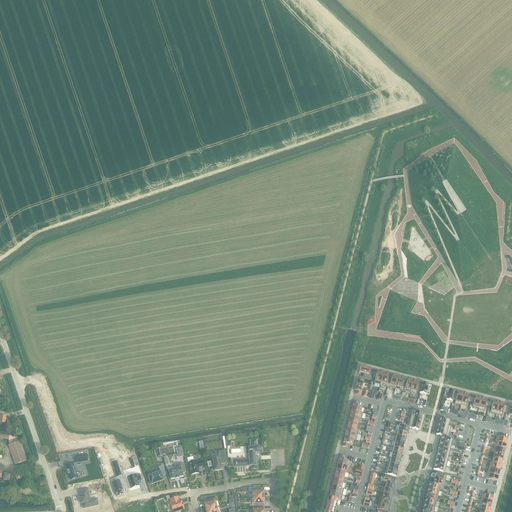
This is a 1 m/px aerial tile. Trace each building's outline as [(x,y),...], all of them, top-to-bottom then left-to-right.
[(361,366),(359,373),(363,374),(362,377),(371,380),(372,373),(370,372),(371,369),(361,366)] [(374,372),(372,378),(375,379),(374,384),(380,385),(383,373),(377,371),(377,373),(374,372)] [(383,373),(380,385),(386,386),(385,387),(387,388),(389,388),(390,388),(389,387),(391,383),(387,382),(389,376),(389,374),(383,373)] [(389,376),(387,382),(391,383),(389,387),(390,388),(395,389),(398,377),(393,375),(392,375),(392,377),(389,376)] [(398,377),(395,389),(401,390),(402,385),(406,386),(407,381),(404,380),(404,378),(398,377)] [(401,390),(401,391),(405,392),(405,391),(410,393),(413,381),(408,379),(407,379),(407,381),(406,386),(402,385),(401,390)] [(354,390),(354,391),(356,391),(355,394),(361,396),(362,392),(361,392),(363,382),(364,382),(357,380),(357,381),(354,390)] [(413,381),(410,393),(416,394),(417,392),(420,393),(422,385),(419,384),(419,382),(413,381)] [(420,393),(426,395),(426,391),(428,392),(429,388),(427,388),(428,384),(422,383),(422,385),(420,393)] [(447,393),(446,396),(447,397),(446,401),(452,403),(453,400),(455,393),(455,391),(449,390),(448,393),(447,393)] [(455,393),(453,400),(455,401),(454,404),(461,406),(461,404),(464,393),(458,392),(457,394),(455,393)] [(464,393),(461,404),(467,406),(468,402),(471,403),(472,397),(469,397),(470,395),(469,395),(464,393)] [(472,397),(471,403),(473,404),(473,407),(478,409),(479,409),(481,398),(476,396),(475,396),(475,398),(472,397)] [(478,409),(478,410),(484,412),(486,407),(488,407),(490,402),(487,401),(487,399),(481,398),(479,409),(478,409)] [(351,410),(361,413),(361,412),(362,407),(358,406),(359,403),(354,401),(351,410)] [(490,402),(488,407),(491,408),(490,413),(496,415),(499,402),(493,401),(493,403),(490,402)] [(499,402),(496,415),(502,416),(503,413),(506,414),(508,406),(505,406),(505,404),(499,402)] [(351,410),(350,416),(359,418),(359,419),(361,419),(363,413),(361,412),(361,413),(351,410)] [(410,410),(409,416),(411,417),(411,416),(421,419),(422,413),(410,410)] [(410,422),(419,424),(421,419),(411,416),(411,417),(410,422)] [(440,418),(439,423),(449,426),(450,420),(440,418)] [(407,421),(406,427),(409,427),(408,428),(418,430),(419,424),(410,422),(407,421)] [(439,423),(437,429),(450,432),(451,427),(449,426),(439,423)] [(346,432),(358,435),(359,429),(357,429),(347,426),(346,432)] [(437,429),(436,435),(440,436),(442,436),(448,438),(450,432),(437,429)] [(346,432),(344,438),(354,440),(356,441),(358,435),(346,432)] [(394,435),(393,441),(404,444),(406,438),(397,436),(394,435)] [(442,436),(440,442),(452,444),(453,440),(453,439),(448,438),(442,436)] [(496,436),(495,442),(506,445),(508,439),(496,436)] [(344,438),(342,446),(348,448),(348,444),(352,445),(354,440),(344,438)] [(260,452),(262,451),(262,447),(260,448),(260,447),(257,447),(256,440),(250,440),(251,448),(247,448),(246,448),(246,452),(247,452),(247,453),(249,453),(250,460),(245,460),(245,459),(236,460),(233,461),(233,467),(236,467),(246,467),(246,465),(252,465),(252,468),(252,469),(257,469),(257,468),(258,468),(257,461),(255,461),(255,455),(259,455),(259,454),(258,452),(260,452)] [(27,460),(20,441),(9,445),(15,464),(27,460)] [(392,441),(391,446),(392,446),(403,449),(404,444),(393,441),(392,441)] [(440,442),(439,447),(450,450),(451,446),(452,444),(440,442)] [(495,442),(494,447),(496,448),(505,450),(506,445),(495,442)] [(392,446),(390,452),(392,453),(393,453),(402,455),(403,449),(392,446)] [(439,447),(437,453),(449,456),(450,450),(439,447)] [(214,466),(215,471),(222,470),(221,461),(226,460),(225,451),(218,452),(219,455),(212,456),(213,461),(211,462),(212,466),(214,466)] [(494,452),(492,458),(502,460),(503,460),(502,460),(504,455),(495,453),(494,452)] [(437,453),(436,458),(447,461),(449,456),(437,453)] [(77,463),(66,466),(67,470),(67,471),(68,475),(69,475),(70,480),(78,478),(76,473),(79,472),(77,466),(81,465),(81,462),(88,461),(87,455),(76,456),(77,463)] [(338,464),(349,467),(351,462),(344,460),(345,457),(340,455),(338,464)] [(193,457),(188,459),(189,463),(190,467),(189,468),(190,472),(190,471),(191,475),(199,473),(198,469),(200,469),(204,468),(203,461),(196,462),(196,461),(194,462),(193,457)] [(389,457),(387,463),(399,466),(400,460),(391,458),(389,457)] [(436,458),(435,464),(446,467),(447,461),(436,458)] [(169,471),(171,479),(172,479),(171,479),(175,478),(176,479),(179,478),(178,477),(182,476),(183,476),(182,473),(186,472),(183,463),(180,464),(180,463),(175,465),(176,468),(176,469),(169,471)] [(387,463),(386,468),(397,471),(399,466),(387,463)] [(490,463),(488,468),(500,471),(501,466),(491,463),(490,463)] [(338,464),(336,470),(346,472),(345,473),(348,473),(349,467),(338,464)] [(435,464),(433,470),(444,473),(446,467),(435,464)] [(118,465),(113,466),(118,481),(112,483),(115,493),(116,492),(117,497),(123,495),(122,490),(123,490),(120,481),(122,480),(121,476),(118,465)] [(151,485),(164,480),(162,476),(166,475),(163,466),(159,467),(160,471),(152,473),(153,475),(148,476),(149,477),(148,477),(149,479),(151,485)] [(386,468),(384,474),(396,477),(397,471),(386,468)] [(488,468),(487,473),(499,476),(498,476),(500,471),(488,468)] [(0,471),(0,477),(1,478),(4,478),(4,480),(10,481),(11,475),(7,474),(7,472),(2,472),(2,471),(0,471)] [(434,479),(445,481),(447,476),(436,473),(436,474),(434,479)] [(487,473),(486,479),(497,482),(498,476),(499,476),(487,473)] [(136,475),(127,477),(127,478),(131,489),(130,489),(140,486),(139,486),(138,482),(141,481),(141,482),(142,481),(139,474),(136,475)] [(385,477),(384,482),(394,485),(396,479),(385,477)] [(433,484),(440,486),(444,487),(445,481),(434,479),(433,484)] [(333,480),(332,486),(341,489),(341,488),(343,483),(334,481),(334,480),(333,480)] [(428,488),(439,491),(440,486),(433,484),(430,483),(428,488)] [(332,486),(330,492),(331,492),(342,495),(344,489),(341,488),(341,489),(332,486)] [(252,488),(248,488),(248,493),(253,493),(253,498),(264,497),(264,493),(263,491),(263,488),(252,489),(252,488)] [(87,489),(79,491),(81,499),(80,499),(82,504),(82,503),(83,508),(98,505),(97,500),(90,502),(87,489)] [(329,497),(338,500),(341,501),(342,495),(331,492),(329,497)] [(182,503),(181,499),(179,500),(177,497),(170,500),(171,503),(167,504),(169,508),(171,507),(173,511),(176,511),(184,509),(183,506),(182,506),(180,503),(182,503)] [(264,498),(264,497),(253,498),(253,507),(264,506),(263,503),(264,503),(264,502),(264,498)] [(329,497),(327,504),(333,506),(334,501),(337,502),(338,500),(329,497)] [(216,498),(204,501),(205,504),(205,506),(206,510),(217,507),(215,502),(217,501),(216,498)] [(382,499),(382,498),(380,498),(378,503),(389,506),(390,501),(382,499)] [(389,506),(378,503),(377,509),(388,511),(389,508),(388,508),(389,506)]
